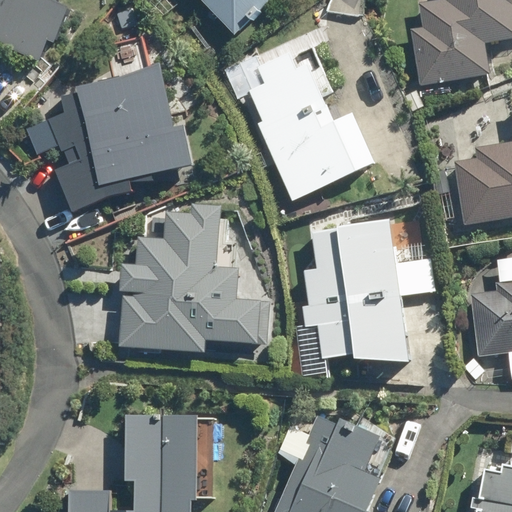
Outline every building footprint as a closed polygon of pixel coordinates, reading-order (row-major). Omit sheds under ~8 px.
[(0,0),(0,38),(46,57),(55,34),(62,37),(76,4),(67,0),(0,0)] [(206,0),(223,17),(227,14),(243,30),(272,0),(206,0)] [(491,42),(511,38),(511,0),(434,0),(425,2),(428,26),(416,28),(426,83),(496,71),(491,42)] [(269,121),(264,123),(298,198),(385,159),(362,109),(342,119),(316,60),(302,67),(296,52),(264,66),(272,82),(255,90),(269,121)] [(169,64),(68,88),(85,158),(60,168),(77,206),(140,185),(138,176),(192,163),(169,64)] [(408,94),(416,110),(427,105),(418,89),(408,94)] [(511,141),(482,146),(483,156),(460,160),(470,221),(511,214),(511,141)] [(448,169),(436,172),(442,194),(454,190),(448,169)] [(246,295),(247,266),(226,264),(228,203),(197,202),(197,210),(171,209),(169,235),(143,235),(140,262),(127,262),(125,289),(139,289),(139,294),(128,294),(125,343),(213,349),(215,337),(268,339),(271,297),(246,295)] [(335,361),(424,363),(411,261),(423,259),(417,219),(320,232),(325,268),(314,270),(318,305),(309,306),(312,331),(330,329),(335,361)] [(502,291),(477,293),(484,354),(511,350),(511,280),(501,282),(502,291)] [(486,362),(473,364),(474,376),(487,375),(486,362)] [(132,478),(142,478),(141,508),(134,508),(134,511),(201,511),(202,497),(208,497),(209,411),(133,412),(132,478)] [(277,511),(380,511),(375,510),(390,475),(372,468),(387,435),(344,417),(342,423),(322,414),(277,511)] [(484,511),(511,511),(511,462),(509,470),(493,467),(487,495),(491,496),(489,508),(485,507),(484,511)] [(114,511),(115,490),(75,489),(75,511),(114,511)]
